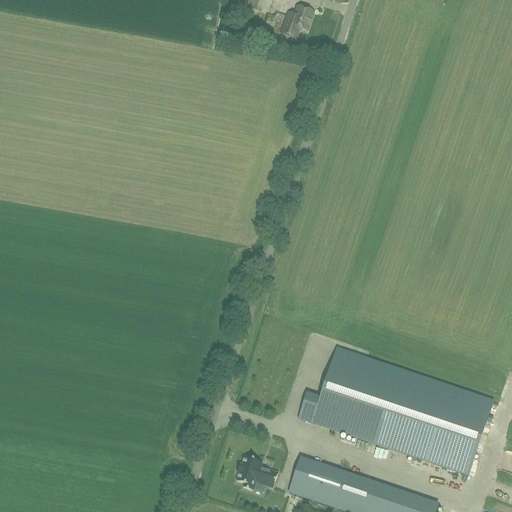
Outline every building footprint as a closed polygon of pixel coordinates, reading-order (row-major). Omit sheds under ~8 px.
[(256,11),(259,0),(248,0),(246,8),(256,11)] [(280,8),(277,16),(286,19),(288,11),(280,8)] [(298,29),(306,32),(313,13),(297,8),(295,14),(293,16),(289,14),(282,35),(295,40),(298,29)] [(269,28),(267,36),(274,38),(277,31),(269,28)] [(306,384),(319,388),(333,338),(313,333),(301,374),(308,376),(306,384)] [(321,402),(308,398),(300,420),(468,477),(492,406),(337,354),(321,402)] [(282,468),(288,451),(274,446),(270,457),(277,460),(275,466),(282,468)] [(252,492),(255,483),(273,489),(278,475),(260,469),(262,464),(245,458),(243,467),(240,466),(237,473),(240,474),(237,482),(245,485),(244,489),(252,492)] [(318,504),(340,511),(364,511),(374,483),(301,459),(289,495),(311,502),(311,504),(317,506),(318,504)] [(374,483),(364,511),(436,511),(438,505),(374,483)]
